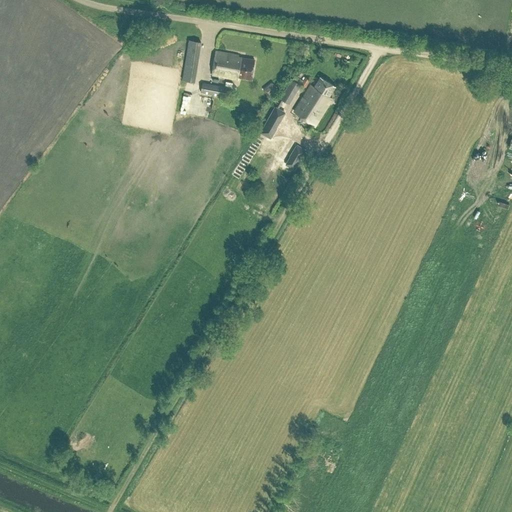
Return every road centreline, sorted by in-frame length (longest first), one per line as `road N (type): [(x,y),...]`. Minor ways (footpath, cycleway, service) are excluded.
road 1 (track): [(378,47),(108,511)]
road 2 (unclassified): [(511,67),(80,0)]
